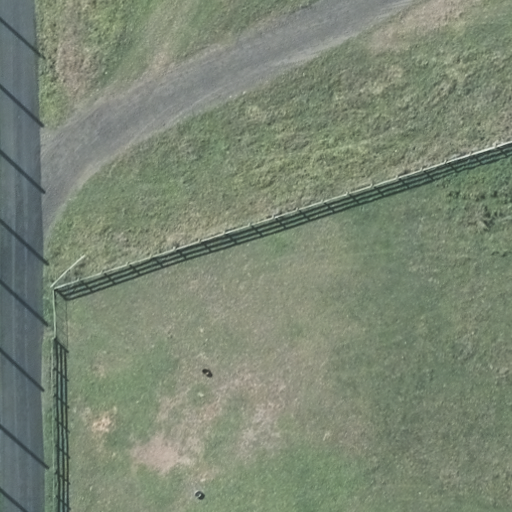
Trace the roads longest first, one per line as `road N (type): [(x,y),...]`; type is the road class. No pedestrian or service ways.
road 1 (track): [(56,511),(51,0)]
road 2 (track): [(381,0),(250,87),(52,162)]
